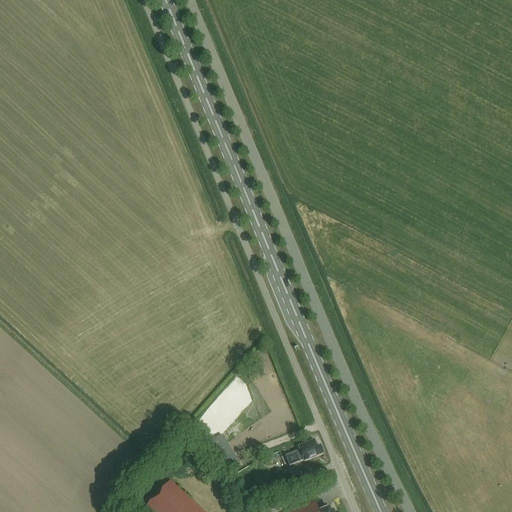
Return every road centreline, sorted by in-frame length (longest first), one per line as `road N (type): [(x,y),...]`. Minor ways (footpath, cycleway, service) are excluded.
road 1 (unclassified): [(410,511),(189,0)]
road 2 (primary): [(380,511),(165,0)]
road 3 (unclassified): [(355,511),(144,0)]
